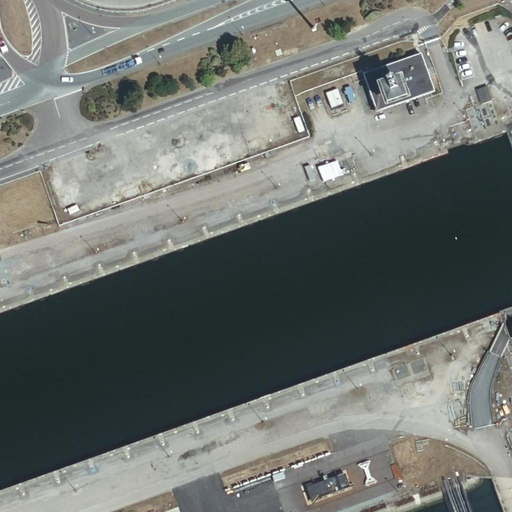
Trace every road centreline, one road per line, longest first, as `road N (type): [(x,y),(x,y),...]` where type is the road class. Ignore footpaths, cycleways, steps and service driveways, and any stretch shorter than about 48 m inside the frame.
road 1 (tertiary): [(46,84),(287,0)]
road 2 (tertiary): [(147,22),(59,64),(46,84)]
